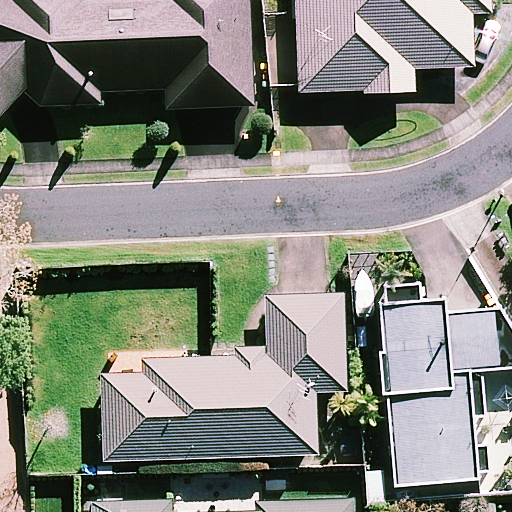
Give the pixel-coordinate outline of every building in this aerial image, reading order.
[(0,0),(0,106),(28,85),(38,98),(101,98),(101,83),(167,82),(168,102),(256,101),(254,0),(0,0)] [(492,7),(491,0),(298,0),(301,86),(417,83),(416,62),(476,60),(474,8),(492,7)] [(271,292),(272,338),(233,340),(233,352),(105,355),(108,454),(319,448),(317,383),(347,383),(345,290),(271,292)] [(446,307),(445,294),(381,298),(391,478),(490,473),(483,362),(500,361),(497,304),(446,307)] [(355,511),(354,495),(175,505),(174,495),(108,499),(108,511),(355,511)]
